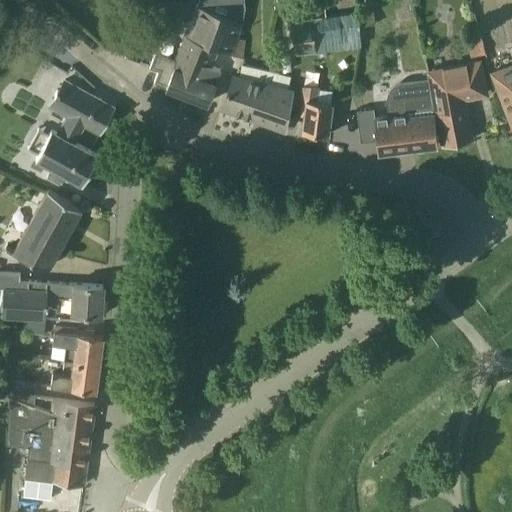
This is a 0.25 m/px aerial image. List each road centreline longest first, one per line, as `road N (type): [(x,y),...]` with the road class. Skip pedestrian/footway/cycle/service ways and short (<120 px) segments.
road 1 (residential): [(158,485),(122,459),(112,433),(128,160),(138,139),(160,126)]
road 2 (residential): [(484,238),(451,201),(413,183),(220,152),(160,126)]
road 3 (residential): [(158,485),(179,457),(415,285)]
road 4 (residential): [(160,126),(19,0)]
